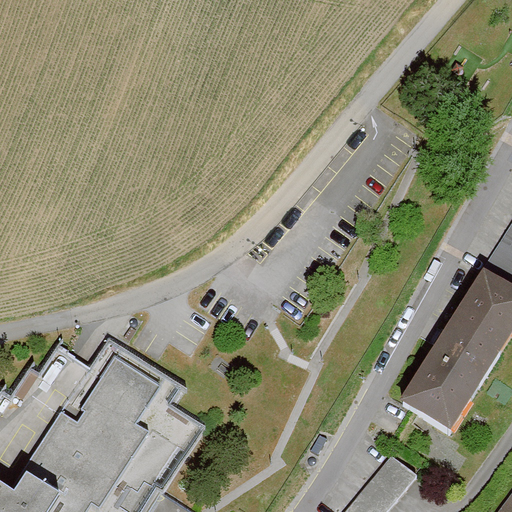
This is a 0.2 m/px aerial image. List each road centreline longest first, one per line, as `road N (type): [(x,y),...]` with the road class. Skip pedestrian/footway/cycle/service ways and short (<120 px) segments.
road 1 (residential): [(452,0),(260,225),(217,260),(144,297),(0,332)]
road 2 (residential): [(511,150),(308,511)]
